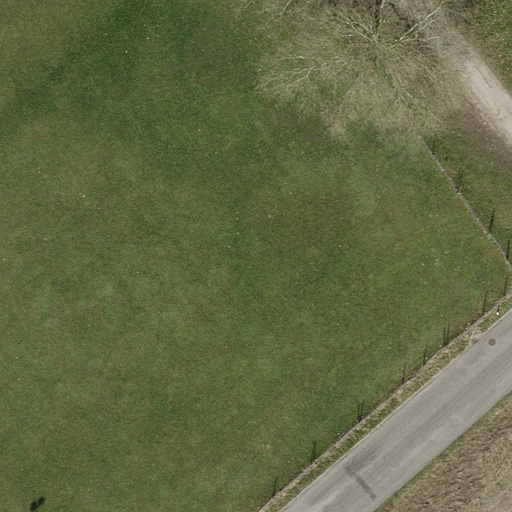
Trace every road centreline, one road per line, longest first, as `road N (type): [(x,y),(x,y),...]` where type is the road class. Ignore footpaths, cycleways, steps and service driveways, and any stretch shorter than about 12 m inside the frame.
road 1 (unclassified): [(511,356),(331,511)]
road 2 (track): [(415,0),(511,127)]
